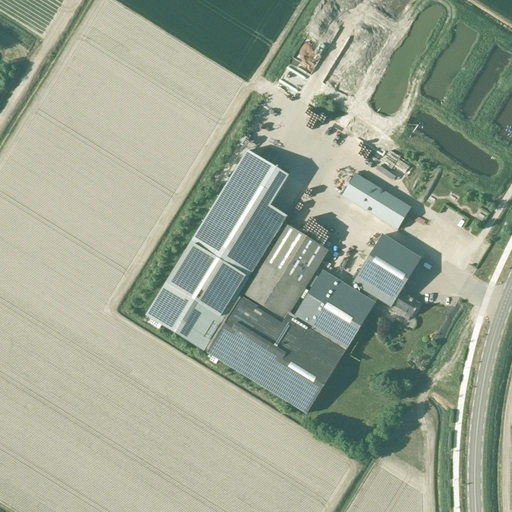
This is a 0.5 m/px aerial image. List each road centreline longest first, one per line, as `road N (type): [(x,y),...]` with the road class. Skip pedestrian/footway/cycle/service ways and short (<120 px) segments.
road 1 (secondary): [(475,511),(482,385),(511,284)]
road 2 (track): [(101,0),(0,164)]
